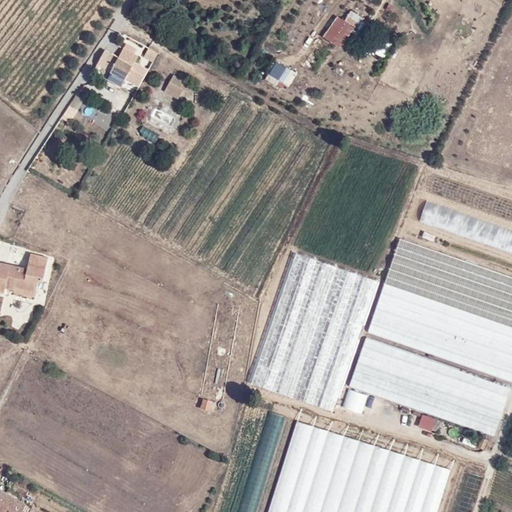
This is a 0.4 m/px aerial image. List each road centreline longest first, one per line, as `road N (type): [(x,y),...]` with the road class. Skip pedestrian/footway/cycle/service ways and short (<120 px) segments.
road 1 (track): [(430,166),(348,139),(296,246),(377,275),(407,221)]
road 2 (track): [(511,258),(407,221),(419,191),(511,224)]
